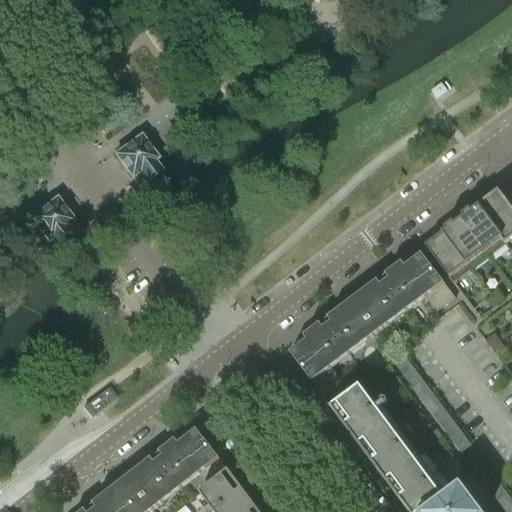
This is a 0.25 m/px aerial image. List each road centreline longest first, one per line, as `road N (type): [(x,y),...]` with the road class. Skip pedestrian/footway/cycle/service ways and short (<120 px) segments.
road 1 (residential): [(244,337),(500,139)]
road 2 (residential): [(375,511),(244,337)]
road 3 (residential): [(21,511),(192,378)]
road 4 (residential): [(192,378),(292,511)]
